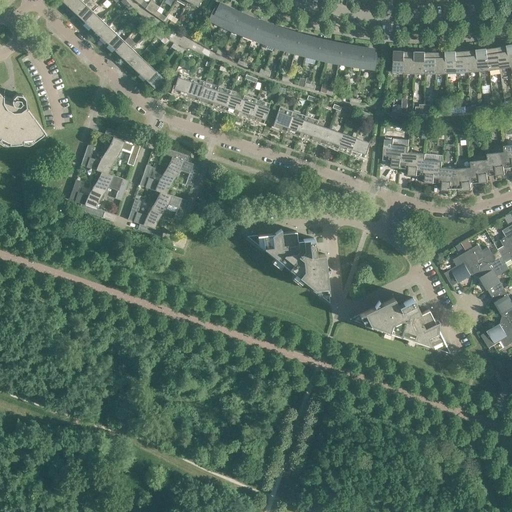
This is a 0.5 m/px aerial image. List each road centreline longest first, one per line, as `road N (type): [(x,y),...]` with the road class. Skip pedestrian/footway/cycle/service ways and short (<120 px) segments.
road 1 (residential): [(389,199),(213,134)]
road 2 (residential): [(389,199),(377,231),(406,252),(442,317),(471,301)]
road 3 (residential): [(474,17),(389,19),(304,3)]
road 4 (residential): [(63,204),(107,71)]
road 5 (residential): [(511,193),(452,208),(389,199)]
